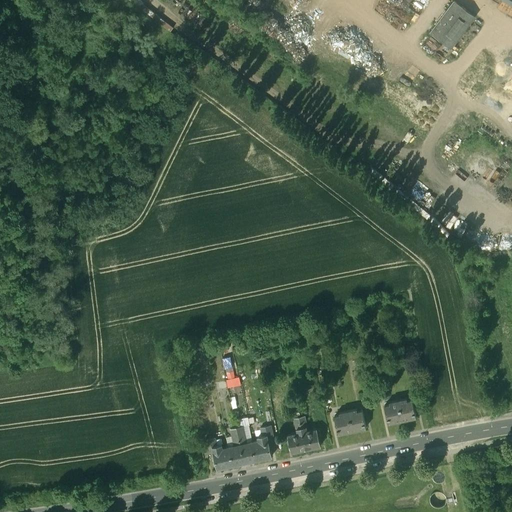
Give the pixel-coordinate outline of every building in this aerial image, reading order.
[(456,3),(432,35),(453,50),(477,18),(456,3)] [(344,65),(333,57),(329,61),(340,70),(344,65)] [(432,77),(424,85),(433,93),(440,84),(432,77)] [(491,343),(480,345),(482,358),(493,356),(491,343)] [(233,354),(222,357),(229,387),(240,384),(233,354)] [(412,399),(407,400),(406,398),(398,400),(402,420),(416,417),(412,399)] [(295,399),(287,402),(287,406),(291,405),(292,413),(298,412),(295,399)] [(389,401),(390,403),(385,405),(388,423),(402,420),(398,400),(389,401)] [(356,409),(348,410),(352,430),(366,427),(362,409),(357,411),(356,409)] [(348,410),(339,412),(340,414),(334,415),(338,433),(352,430),(348,410)] [(317,429),(307,431),(306,427),(307,427),(305,416),(303,416),(299,417),(306,449),(321,446),(318,434),(320,433),(319,429),(317,429)] [(297,433),(288,435),(286,436),(287,440),(289,440),(291,452),(306,449),(299,417),(293,418),(296,429),(297,429),(297,433)] [(249,425),(243,426),(237,427),(244,463),(249,462),(249,461),(256,460),(251,442),(252,442),(249,425)] [(271,425),(260,427),(262,435),(258,436),(258,440),(252,442),(251,442),(256,460),(272,456),(268,440),(274,439),(271,425)] [(237,427),(231,429),(234,446),(229,447),(233,465),(239,463),(239,464),(244,463),(237,427)] [(221,444),(217,445),(215,437),(205,439),(208,453),(213,452),(217,468),(233,465),(229,447),(222,448),(221,444)]
